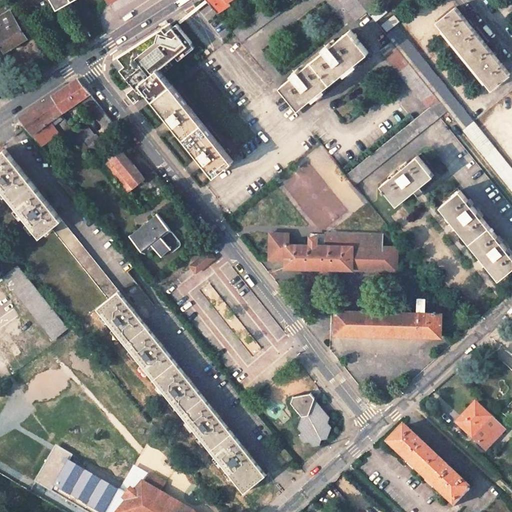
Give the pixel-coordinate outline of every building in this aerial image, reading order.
[(51,0),(57,10),(75,0),(51,0)] [(229,6),(228,3),(232,0),(204,0),(216,14),(229,6)] [(275,0),(233,32),(241,42),(283,11),(275,0)] [(337,0),(354,22),(366,13),(355,0),(337,0)] [(355,0),(366,13),(368,15),(379,6),(374,0),(355,0)] [(456,7),(438,22),(493,88),(511,73),(456,7)] [(386,15),(380,9),(370,17),(375,23),(386,15)] [(8,12),(0,16),(0,43),(5,51),(27,38),(20,26),(11,11),(8,12)] [(381,25),(386,31),(398,21),(393,15),(381,25)] [(46,20),(35,27),(42,39),(53,31),(46,20)] [(26,22),(20,26),(27,38),(33,34),(26,22)] [(462,130),(474,120),(396,25),(385,35),(391,43),(433,94),(462,130)] [(168,33),(165,29),(120,57),(127,66),(122,70),(133,84),(138,80),(156,101),(174,86),(161,71),(194,44),(180,26),(168,33)] [(284,86),(301,108),(367,55),(349,33),(338,42),(336,40),(326,48),(328,50),(307,68),(305,65),(294,74),(296,76),(284,86)] [(380,52),(422,103),(433,94),(391,43),(380,52)] [(80,102),(84,108),(89,110),(91,108),(106,129),(114,124),(98,104),(80,79),(73,83),(56,95),(51,98),(63,113),(80,102)] [(174,86),(156,101),(170,119),(167,121),(174,129),(177,127),(199,156),(197,158),(203,166),(205,164),(216,177),(229,166),(230,168),(233,166),(232,164),(234,162),(174,86)] [(51,98),(20,119),(37,139),(42,145),(59,134),(51,121),(53,120),(56,124),(64,119),(61,114),(63,113),(51,98)] [(357,186),(440,119),(431,108),(348,175),(357,186)] [(87,143),(76,129),(68,120),(62,124),(81,148),(87,143)] [(462,130),(511,190),(511,165),(474,120),(462,130)] [(87,143),(97,155),(107,146),(98,135),(97,136),(85,122),(76,129),(87,143)] [(97,155),(97,156),(108,148),(107,146),(97,155)] [(7,148),(0,152),(0,184),(44,238),(54,230),(66,220),(17,161),(7,148)] [(104,165),(126,192),(134,186),(143,179),(120,149),(111,157),(112,159),(104,165)] [(382,186),(385,190),(383,191),(385,194),(387,192),(398,206),(436,176),(419,156),(382,186)] [(511,269),(511,253),(460,191),(442,206),(501,279),(511,269)] [(157,214),(130,235),(142,250),(151,243),(161,256),(170,249),(160,236),(169,229),(157,214)] [(109,299),(122,289),(66,220),(54,230),(109,299)] [(287,233),(269,232),(269,258),(285,258),(285,266),(396,269),(396,246),(325,244),(326,233),(310,233),(310,243),(287,242),(287,233)] [(206,251),(190,264),(196,271),(209,260),(206,258),(210,255),(206,251)] [(4,276),(26,304),(54,340),(69,329),(18,265),(4,276)] [(266,473),(122,289),(109,299),(98,308),(244,491),(266,473)] [(335,310),(335,333),(440,335),(441,312),(433,312),(433,311),(430,311),(429,312),(422,312),(422,298),(413,298),(413,312),(335,310)] [(338,426),(306,388),(290,401),(304,418),(295,425),(313,447),(338,426)] [(505,430),(476,403),(457,424),(487,450),(505,430)] [(389,445),(455,507),(471,489),(406,427),(389,445)] [(199,511),(198,508),(166,487),(172,476),(158,467),(141,494),(134,491),(120,511),(199,511)] [(129,488),(113,511),(120,511),(134,491),(129,488)]
